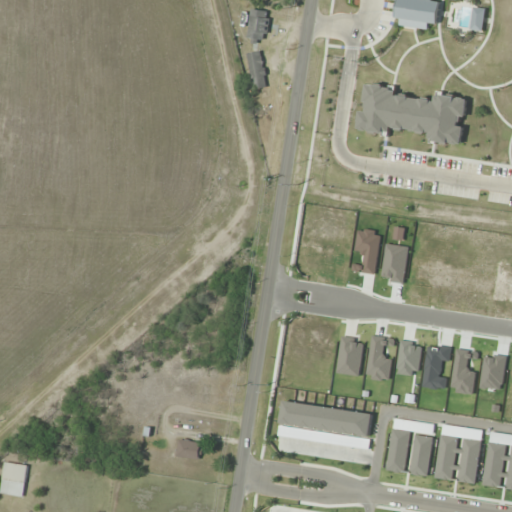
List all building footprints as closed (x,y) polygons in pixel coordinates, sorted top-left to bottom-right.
[(249,42),(268,43),(269,11),(250,11),(249,42)] [(246,54),(254,90),(269,87),(261,51),(246,54)] [(343,243),(345,227),(322,224),(320,240),(343,243)] [(381,247),(369,247),(369,270),(381,270),(381,247)] [(201,460),(202,443),(179,440),(177,457),(201,460)] [(29,468),(6,462),(0,488),(0,493),(22,498),(29,468)]
